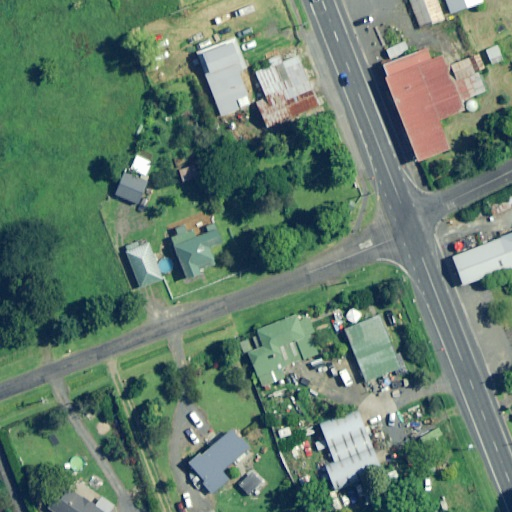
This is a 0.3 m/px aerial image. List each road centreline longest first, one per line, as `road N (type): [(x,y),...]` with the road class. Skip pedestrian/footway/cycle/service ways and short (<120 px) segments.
road 1 (unclassified): [(0,392),(410,225)]
road 2 (primary): [(410,225),(511,488)]
road 3 (primary): [(319,0),(410,225)]
